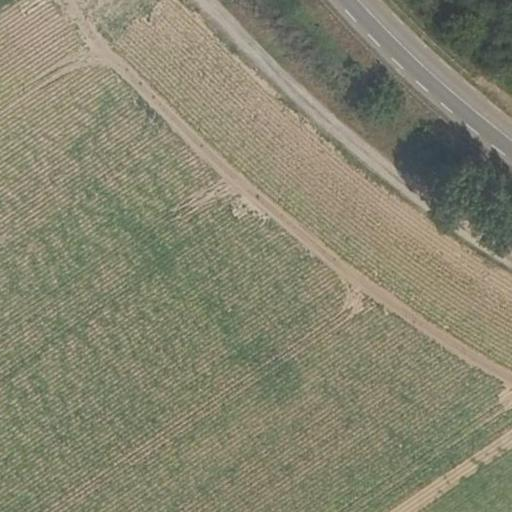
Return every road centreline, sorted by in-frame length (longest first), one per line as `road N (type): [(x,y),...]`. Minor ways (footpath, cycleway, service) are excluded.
road 1 (track): [(205,0),(310,107),(428,206),(511,257)]
road 2 (tertiary): [(357,0),(511,140)]
